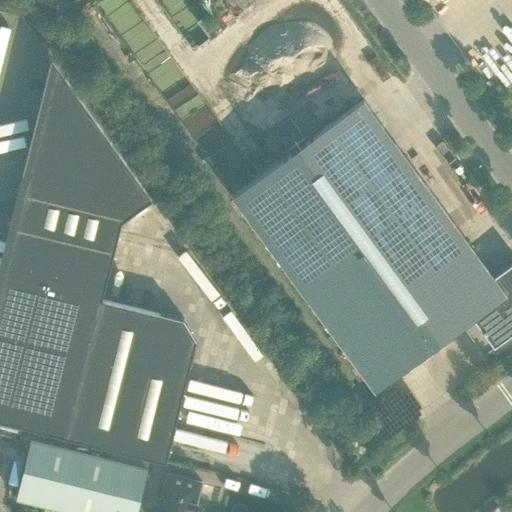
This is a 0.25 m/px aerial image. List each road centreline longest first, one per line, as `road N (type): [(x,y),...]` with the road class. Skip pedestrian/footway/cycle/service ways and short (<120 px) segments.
road 1 (unclassified): [(511,171),(386,0)]
road 2 (unclassified): [(364,511),(511,389)]
